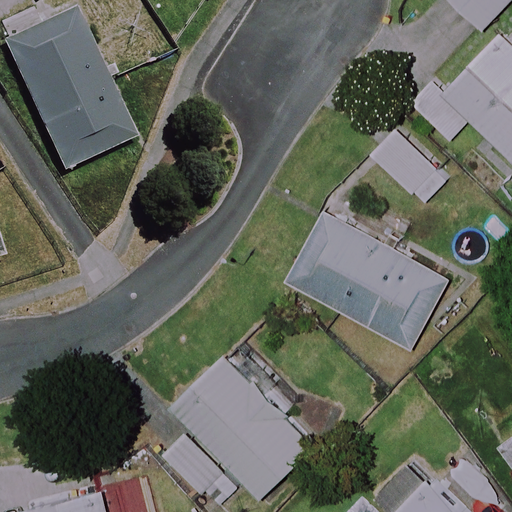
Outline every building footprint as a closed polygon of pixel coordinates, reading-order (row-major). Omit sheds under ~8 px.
[(511,0),(440,0),(480,36),(511,0)] [(131,139),(72,9),(1,42),(61,172),(131,139)] [(511,38),(504,30),(447,89),(435,78),(414,100),(454,138),(475,117),(511,152),(511,38)] [(451,173),(401,128),(379,153),(428,198),(451,173)] [(454,274),(329,206),(291,278),(416,345),(454,274)] [(177,403),(198,425),(174,448),(226,502),(250,479),(266,495),(321,441),(232,350),(177,403)] [(468,511),(431,477),(397,511),(468,511)] [(109,511),(103,489),(19,511),(109,511)]
